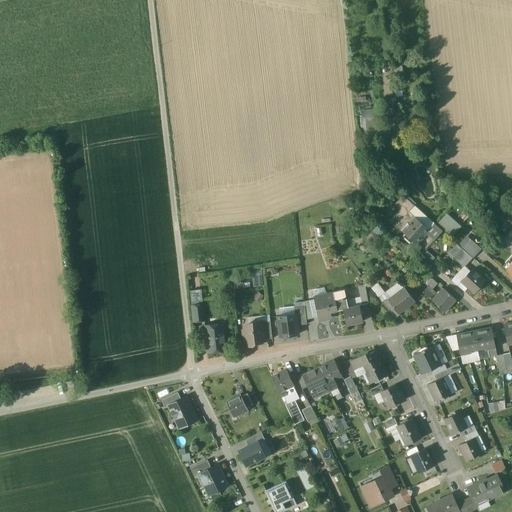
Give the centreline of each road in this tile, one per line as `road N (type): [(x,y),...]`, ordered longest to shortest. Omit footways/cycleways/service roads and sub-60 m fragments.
road 1 (residential): [(192,372),(391,332)]
road 2 (residential): [(0,413),(192,372)]
road 3 (residential): [(258,511),(192,372)]
road 4 (residential): [(391,332),(454,467)]
road 5 (residential): [(391,332),(511,304)]
